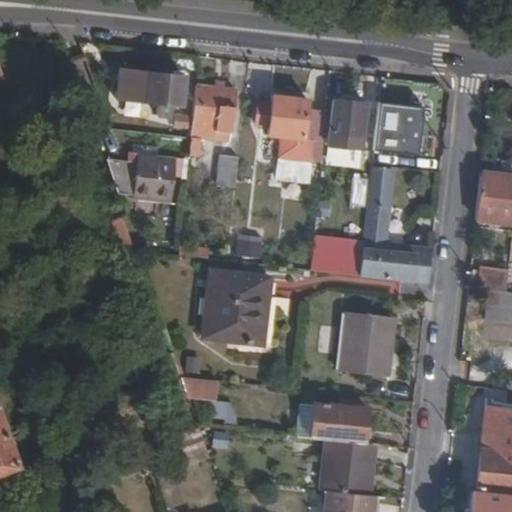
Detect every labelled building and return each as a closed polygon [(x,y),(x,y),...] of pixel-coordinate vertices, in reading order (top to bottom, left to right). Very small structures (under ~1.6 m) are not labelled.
[(187,74),(121,66),(118,96),(160,101),(158,115),(171,116),(173,103),(182,104),(187,74)] [(201,115),(195,114),(194,126),(193,133),(190,153),(198,154),(201,133),(217,134),(218,125),(233,127),(239,87),(204,83),(201,103),(203,103),(201,115)] [(312,159),(313,154),(324,155),(326,138),(324,138),(306,136),(309,109),(311,97),(274,93),(272,105),(266,105),(264,122),(271,123),(271,133),(283,135),(281,155),(312,159)] [(356,103),(337,101),(334,130),(352,133),(350,144),(361,145),(358,156),(362,156),(365,132),(368,104),(356,103)] [(422,108),(379,104),(373,151),(416,156),(422,108)] [(327,111),(309,109),(306,136),(324,138),(327,111)] [(179,113),(177,123),(194,126),(195,114),(179,113)] [(352,133),(334,130),(332,142),(350,144),(352,133)] [(332,142),(331,142),(328,165),(347,167),(350,144),(332,142)] [(361,145),(350,144),(347,167),(353,168),(355,155),(358,156),(361,145)] [(104,154),(108,166),(116,189),(134,190),(134,196),(172,199),(177,152),(139,150),(137,158),(104,154)] [(225,151),(221,181),(239,184),(242,153),(225,151)] [(358,156),(355,155),(353,168),(360,169),(362,156),(358,156)] [(395,171),(372,168),(370,180),(369,192),(367,208),(363,241),(369,242),(386,244),(395,171)] [(511,174),(484,171),(479,206),(489,208),(489,212),(501,214),(503,196),(511,196),(511,174)] [(355,178),(351,206),(367,208),(369,192),(370,180),(355,178)] [(125,212),(112,217),(120,240),(133,235),(125,212)] [(120,240),(129,264),(142,259),(138,249),(133,235),(120,240)] [(236,235),(235,257),(260,258),(261,237),(236,235)] [(369,242),(363,241),(359,274),(430,282),(433,259),(368,251),(369,242)] [(369,242),(368,251),(433,259),(435,249),(386,244),(369,242)] [(200,246),(186,245),(184,255),(204,257),(204,251),(200,251),(200,246)] [(481,262),(480,268),(478,285),(491,287),(508,289),(511,265),(481,262)] [(272,272),(211,265),(201,335),(263,343),(272,272)] [(480,268),(473,267),(470,284),(478,285),(480,268)] [(487,316),(511,319),(511,289),(508,289),(491,287),(487,316)] [(349,310),(343,369),(381,373),(383,360),(394,361),(399,315),(349,310)] [(174,349),(161,355),(168,377),(182,373),(179,362),(174,349)] [(394,361),(383,360),(381,373),(392,375),(394,361)] [(168,377),(176,401),(191,396),(186,384),(183,374),(182,373),(168,377)] [(298,376),(282,374),(280,385),(296,387),(298,376)] [(201,379),(186,384),(191,396),(195,410),(200,408),(205,421),(214,422),(201,379)] [(367,406),(315,400),(311,434),(325,435),(363,440),(367,406)] [(511,408),(486,406),(478,492),(511,494),(511,408)] [(214,422),(205,421),(209,434),(216,431),(214,422)] [(0,473),(19,467),(7,433),(0,435),(0,473)] [(363,440),(325,435),(321,478),(369,484),(374,441),(363,440)] [(103,478),(86,483),(92,500),(109,495),(103,478)] [(320,481),(317,481),(317,485),(330,486),(372,491),(373,489),(369,489),(369,484),(321,478),(320,481)] [(69,489),(75,506),(92,500),(86,483),(69,489)] [(369,511),(372,491),(330,486),(326,511),(369,511)]
